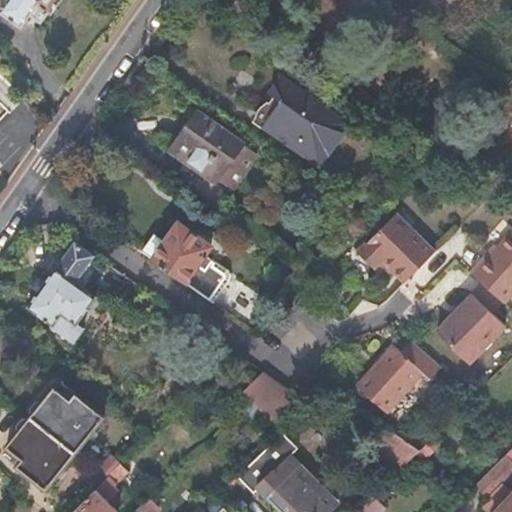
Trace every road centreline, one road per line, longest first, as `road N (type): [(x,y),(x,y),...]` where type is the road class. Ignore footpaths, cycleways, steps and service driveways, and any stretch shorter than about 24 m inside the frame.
road 1 (residential): [(25,189),(261,350),(398,307)]
road 2 (residential): [(159,0),(25,189)]
